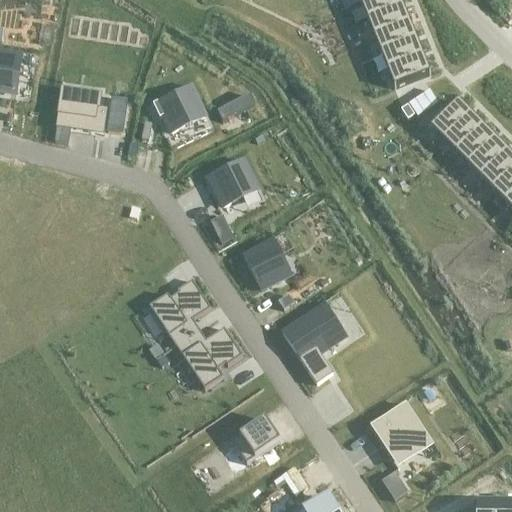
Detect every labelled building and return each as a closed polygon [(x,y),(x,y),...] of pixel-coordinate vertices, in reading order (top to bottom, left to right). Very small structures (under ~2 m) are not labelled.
[(359,0),(363,7),(361,7),(361,8),(381,0),(359,0)] [(381,0),(361,8),(362,9),(363,8),(369,23),(368,24),(368,25),(404,10),(403,10),(402,10),(397,0),(381,0)] [(404,10),(368,25),(370,25),(376,40),(374,40),(375,41),(410,27),(410,26),(408,27),(402,12),(404,11),(404,10)] [(410,27),(375,41),(375,42),(376,41),(383,56),(381,57),(381,58),(417,43),(415,43),(409,28),(410,27)] [(417,43),(381,58),(383,58),(389,73),(388,74),(423,60),(423,59),(422,60),(416,45),(417,44),(417,43)] [(0,54),(0,93),(16,95),(21,58),(0,54)] [(423,60),(388,74),(388,75),(390,74),(396,89),(394,90),(395,91),(430,77),(430,76),(428,76),(422,61),(424,60),(423,60)] [(437,85),(415,102),(425,116),(448,99),(437,85)] [(191,89),(154,107),(160,121),(164,119),(172,136),(206,119),(191,89)] [(61,97),(56,130),(70,132),(94,136),(95,125),(105,127),(107,111),(97,110),(98,102),(61,97)] [(246,100),(217,114),(222,125),(251,111),(246,100)] [(458,104),(430,131),(431,132),(433,130),(444,142),(443,143),(443,144),(471,117),(470,116),(469,118),(458,106),(459,105),(458,104)] [(407,107),(401,112),(408,123),(415,118),(407,107)] [(471,117),(443,144),(444,144),(445,143),(457,155),(455,156),(456,156),(483,129),(482,130),(470,119),(471,117)] [(483,129),(456,156),(456,157),(458,156),(469,167),(468,169),(496,142),(495,142),(494,143),(483,131),(484,130),(483,129)] [(70,132),(56,130),(54,144),(68,148),(70,132)] [(143,132),(141,142),(148,144),(150,133),(143,132)] [(496,142),(468,169),(469,170),(470,168),(482,180),(480,181),(481,182),(508,155),(508,154),(507,156),(495,144),(496,143),(496,142)] [(138,148),(130,146),(128,158),(135,159),(138,148)] [(508,155),(481,182),(483,181),(494,193),(493,194),(493,195),(511,176),(511,161),(508,157),(509,155),(508,155)] [(244,163),(210,180),(225,210),(259,193),(244,163)] [(511,176),(493,195),(494,195),(495,194),(507,206),(505,207),(506,207),(511,201),(511,176)] [(0,182),(0,240),(50,254),(53,244),(45,241),(48,230),(109,246),(117,214),(0,182)] [(223,220),(214,224),(224,246),(233,241),(223,220)] [(273,243),(243,259),(261,293),(291,277),(273,243)] [(169,297),(150,309),(177,349),(199,334),(193,324),(211,312),(192,284),(177,294),(178,296),(172,301),(169,297)] [(288,298),(280,303),(286,311),(294,306),(288,298)] [(324,308),(282,336),(317,388),(333,377),(319,356),(345,339),(324,308)] [(199,334),(177,349),(206,392),(223,381),(218,373),(226,367),(227,369),(242,359),(224,332),(206,344),(199,334)] [(157,347),(149,352),(155,361),(162,355),(157,347)] [(164,358),(157,363),(162,370),(169,365),(164,358)] [(406,407),(375,428),(398,463),(430,443),(406,407)] [(265,421),(235,441),(251,464),(280,444),(265,421)] [(394,476),(381,485),(394,505),(407,496),(394,476)] [(478,510),(478,511),(511,511),(511,501),(508,502),(508,510),(478,510)] [(334,511),(329,502),(309,511),(334,511)]
